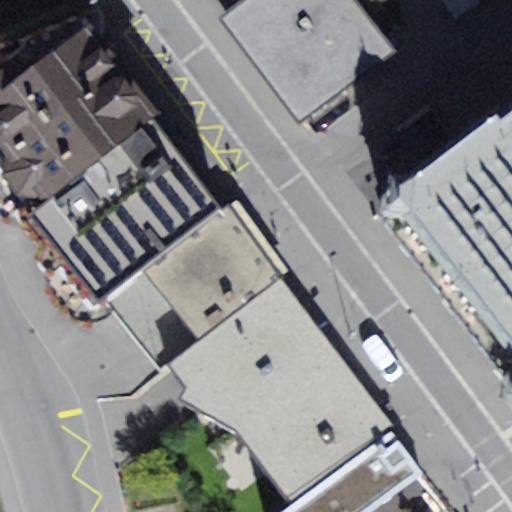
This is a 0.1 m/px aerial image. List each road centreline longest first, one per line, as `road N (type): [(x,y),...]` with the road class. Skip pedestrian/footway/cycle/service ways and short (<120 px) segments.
road 1 (tertiary): [(281,183),(511,478)]
road 2 (residential): [(281,183),(412,82),(424,62),(425,0)]
road 3 (tertiary): [(150,0),(281,183)]
road 4 (tertiary): [(56,511),(0,340)]
